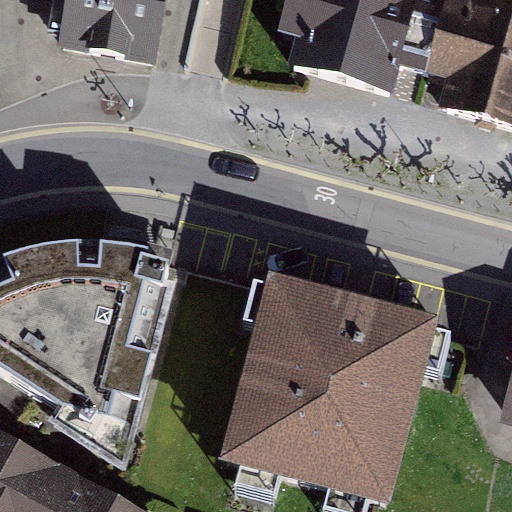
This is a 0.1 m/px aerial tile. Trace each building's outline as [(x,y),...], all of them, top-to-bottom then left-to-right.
[(170,0),(74,0),(65,63),(158,78),(170,0)] [(413,0),(274,0),(262,46),(391,81),(403,39),(413,0)] [(447,0),(413,0),(403,39),(434,48),(447,0)] [(511,2),(504,0),(452,0),(423,109),(511,132),(511,2)] [(0,270),(0,409),(120,487),(169,275),(74,259),(0,270)] [(384,511),(429,344),(264,301),(220,470),(383,511),(384,511)] [(511,351),(493,418),(511,423),(511,351)] [(96,511),(0,462),(0,511),(96,511)]
